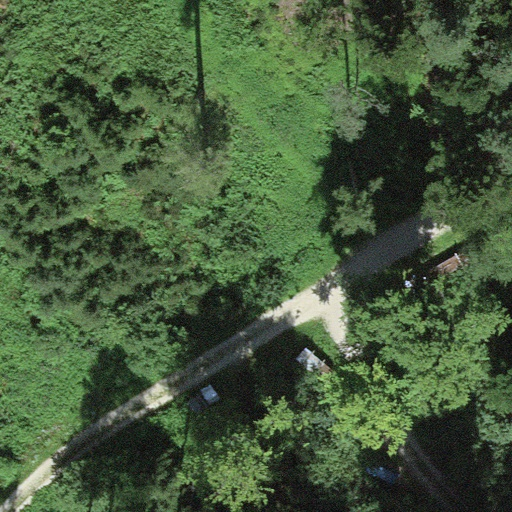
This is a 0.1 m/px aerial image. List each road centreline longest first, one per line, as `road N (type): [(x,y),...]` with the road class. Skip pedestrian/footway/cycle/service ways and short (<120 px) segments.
road 1 (track): [(31,511),(76,443),(178,368),(511,206)]
road 2 (track): [(370,511),(178,368)]
